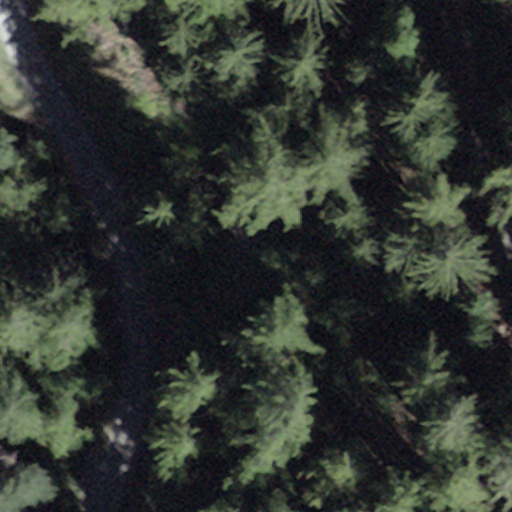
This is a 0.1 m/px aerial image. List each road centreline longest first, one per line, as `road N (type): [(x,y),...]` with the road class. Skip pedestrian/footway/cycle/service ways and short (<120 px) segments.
road 1 (track): [(90,511),(127,439),(128,241),(35,94),(0,3)]
road 2 (track): [(511,207),(475,120),(468,0)]
